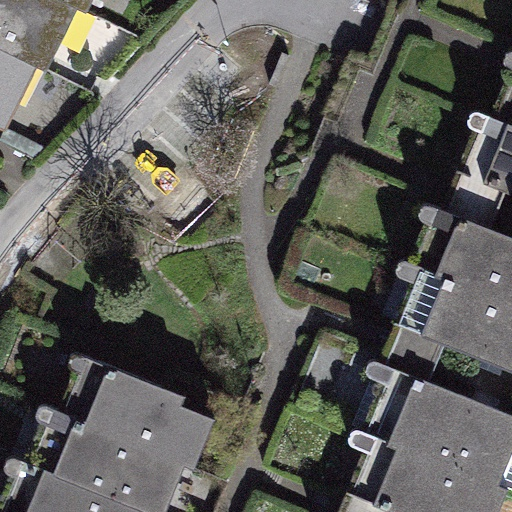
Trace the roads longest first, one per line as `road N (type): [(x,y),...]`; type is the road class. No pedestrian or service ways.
road 1 (unknown): [(307,0),(311,27),(274,99),(250,228),(265,375),(253,428),(207,511)]
road 2 (residential): [(0,264),(226,0)]
